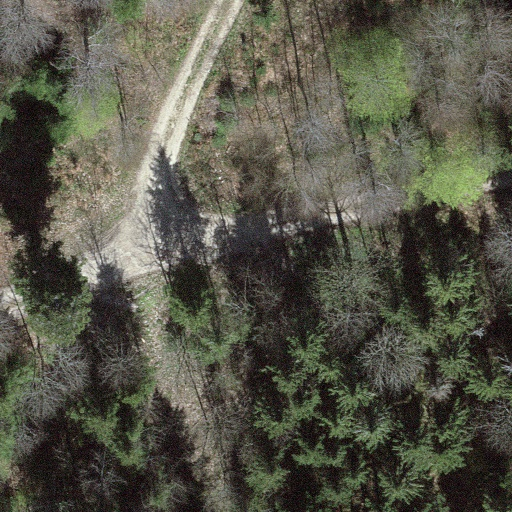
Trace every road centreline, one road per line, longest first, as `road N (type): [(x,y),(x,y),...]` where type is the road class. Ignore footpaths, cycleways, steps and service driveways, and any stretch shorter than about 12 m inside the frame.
road 1 (track): [(0,310),(137,258),(511,172)]
road 2 (track): [(137,258),(224,0)]
